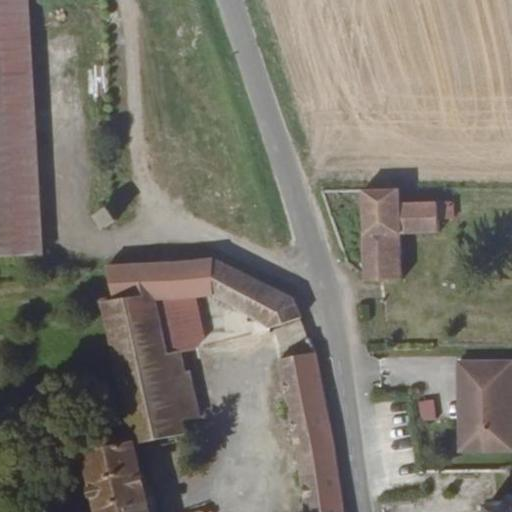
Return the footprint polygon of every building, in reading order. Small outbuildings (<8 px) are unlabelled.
[(0,15),(0,263),(51,262),(41,14),(0,15)] [(361,197),(361,267),(360,288),(397,287),(397,240),(436,238),(436,225),(451,225),(451,211),(436,211),(436,208),(396,209),(396,199),(361,197)] [(92,217),(99,227),(109,219),(103,210),(92,217)] [(340,511),(332,446),(310,366),(279,371),(288,409),(292,428),(294,443),(299,475),(303,511),(146,511),(137,462),(187,450),(183,424),(198,421),(189,374),(186,374),(183,358),(192,357),(198,345),(198,340),(193,306),(210,304),(267,335),(300,330),(295,313),(215,272),(178,276),(125,283),(90,288),(95,319),(107,317),(133,446),(104,453),(105,460),(87,464),(96,511),(340,511)] [(511,461),(509,371),(453,373),(454,390),(459,390),(460,433),(455,433),(456,463),(511,461)] [(408,395),(374,399),(378,436),(412,433),(408,395)] [(511,511),(511,499),(507,500),(507,503),(496,504),(494,502),(487,503),(487,510),(483,511),(482,511),(511,511)]
